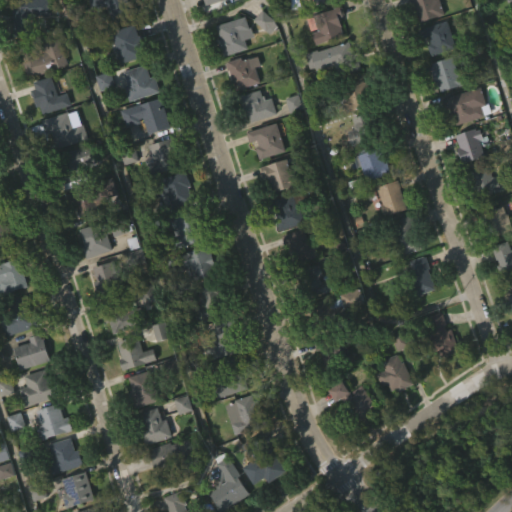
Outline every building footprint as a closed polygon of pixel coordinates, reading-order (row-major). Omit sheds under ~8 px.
[(55,0),(55,16),(35,16),(34,36),(16,36),(16,0),(55,0)] [(125,0),(131,19),(112,24),(107,7),(95,10),(92,0),(125,0)] [(221,39),(215,21),(222,19),(215,0),(210,0),(192,6),(205,44),(221,39)] [(341,0),(343,5),(320,12),(316,0),(341,0)] [(394,0),(400,26),(426,20),(421,0),(394,0)] [(442,0),(447,16),(422,23),(417,2),(414,3),(413,0),(442,0)] [(511,13),(511,0),(497,0),(502,16),(511,13)] [(340,7),(342,8),(345,15),(338,18),(344,36),(316,46),(312,34),(320,31),(314,16),(340,7)] [(241,19),(242,22),(246,21),(249,30),(254,28),(257,37),(247,41),(250,48),(227,56),(221,41),(224,40),(220,27),(241,19)] [(448,20),(458,49),(431,58),(427,46),(431,44),(429,37),(422,40),(419,31),(448,20)] [(103,47),(107,58),(131,50),(121,22),(84,35),(90,52),(103,47)] [(140,26),(143,36),(145,35),(149,48),(144,49),(147,56),(125,63),(121,49),(116,51),(111,34),(140,24),(140,26)] [(407,32),(416,61),(441,53),(435,36),(431,38),(427,26),(407,32)] [(9,38),(11,69),(29,67),(28,55),(49,54),(48,35),(9,38)] [(72,65),(30,78),(25,63),(53,54),(49,42),(63,37),(72,65)] [(353,42),(362,70),(336,78),(334,71),(336,70),(334,66),(316,72),(315,69),(310,70),(305,56),(353,42)] [(250,59),(266,73),(275,63),(259,49),(250,59)] [(242,56),(242,58),(250,56),(253,66),(255,65),(260,82),(236,89),(230,69),(227,70),(225,62),(227,61),(227,60),(242,56)] [(214,63),(217,78),(216,79),(219,94),(243,88),(239,69),(245,67),(243,57),(214,63)] [(456,67),(458,74),(462,73),(465,85),(441,93),(439,87),(436,88),(431,71),(434,70),(432,64),(453,57),(456,67)] [(148,67),(150,76),(155,75),(160,91),(130,101),(125,85),(128,84),(124,71),(147,64),(148,67)] [(116,101),(141,98),(136,65),(111,69),(116,101)] [(51,75),(58,95),(68,92),(71,104),(42,113),(39,103),(36,104),(31,89),(35,88),(33,81),(51,75)] [(366,79),(367,82),(370,81),(375,95),(371,97),(374,104),(350,112),(347,106),(339,109),(333,92),(366,79)] [(332,103),(334,112),(355,106),(348,80),(302,93),(307,110),(332,103)] [(485,89),(490,104),(492,103),(496,114),(459,125),(454,110),(448,112),(444,100),(484,87),(485,89)] [(262,95),(264,95),(266,99),(272,97),(276,114),(250,121),(248,114),(245,115),(239,95),(260,89),(262,95)] [(257,122),(247,94),(223,102),(232,130),(257,122)] [(161,96),(170,127),(147,134),(141,117),(140,118),(141,123),(127,127),(121,108),(161,96)] [(434,129),(458,125),(454,97),(429,101),(434,129)] [(73,116),(77,127),(87,124),(91,136),(93,136),(95,141),(90,143),(89,139),(60,149),(58,143),(51,145),(47,132),(50,130),(46,120),(72,111),(73,116)] [(111,127),(108,111),(94,114),(97,130),(111,127)] [(389,138),(352,149),(347,132),(355,130),(352,120),(382,111),(389,138)] [(346,149),(367,141),(357,114),(336,122),(346,149)] [(30,121),(37,152),(68,145),(65,132),(54,135),(50,116),(30,121)] [(277,122),(286,150),(259,159),(255,146),(259,145),(257,139),(250,142),(246,131),(277,122)] [(511,137),(511,149),(502,153),(494,130),(508,126),(511,137)] [(476,127),(477,129),(480,128),(484,137),(480,138),(486,154),(463,162),(457,147),(460,146),(456,134),(476,127)] [(285,151),(299,149),(296,134),(282,136),(285,151)] [(183,164),(151,174),(147,162),(154,160),(149,144),(174,136),(183,164)] [(118,148),(122,166),(141,161),(144,172),(167,167),(160,137),(118,148)] [(90,177),(62,186),(56,168),(60,167),(56,154),(97,141),(103,160),(86,165),(90,177)] [(385,156),(387,163),(391,162),(394,173),(369,181),(364,165),(359,167),(356,156),(382,149),(385,156)] [(348,186),(373,180),(366,152),(348,157),(351,168),(345,169),(348,186)] [(287,157),(292,174),(300,171),(303,184),(274,193),(268,173),(264,175),(261,165),(287,157)] [(256,197),(281,191),(274,162),(243,170),(246,181),(252,180),(256,197)] [(459,202),(483,195),(474,167),(451,174),(459,202)] [(482,169),(484,173),(493,170),(496,177),(504,174),(509,189),(484,198),(481,191),(475,193),(468,175),(482,169)] [(188,187),(193,201),(171,208),(166,193),(150,198),(145,183),(186,170),(190,186),(188,187)] [(99,202),(103,213),(89,217),(88,215),(80,218),(76,205),(72,206),(68,193),(118,177),(123,195),(99,202)] [(408,208),(386,216),(381,204),(384,203),(378,188),(398,181),(408,208)] [(363,221),(384,213),(376,186),(349,195),(353,207),(358,205),(363,221)] [(302,192),(306,203),(300,205),(305,223),(281,230),(275,211),(271,212),(268,204),(272,203),(272,201),(302,192)] [(291,224),(282,197),(258,206),(266,232),(291,224)] [(506,205),(511,223),(511,230),(490,238),(481,211),(506,205)] [(470,210),(473,235),(502,231),(499,213),(488,214),(488,208),(470,210)] [(159,235),(162,244),(169,242),(170,247),(190,242),(183,211),(150,220),(154,236),(159,235)] [(191,250),(177,254),(172,238),(177,236),(172,221),(200,211),(210,239),(190,246),(191,250)] [(129,232),(113,237),(112,232),(107,233),(112,249),(85,258),(81,246),(86,245),(80,228),(123,214),(129,232)] [(411,216),(412,219),(417,217),(428,246),(400,256),(391,228),(396,227),(394,221),(411,216)] [(0,220),(6,219),(8,226),(11,225),(17,248),(0,252),(0,220)] [(372,227),(383,255),(404,248),(393,219),(372,227)] [(92,251),(87,226),(65,230),(69,255),(92,251)] [(304,228),(308,240),(313,239),(318,256),(290,264),(282,234),(304,228)] [(275,269),(299,262),(292,234),(267,241),(275,269)] [(509,240),(511,249),(511,278),(506,281),(503,273),(501,274),(498,265),(501,264),(493,246),(509,240)] [(211,246),(220,278),(197,284),(193,268),(174,273),(170,258),(211,246)] [(482,248),(482,274),(506,273),(505,248),(482,248)] [(393,258),(399,292),(416,289),(410,255),(393,258)] [(424,256),(426,256),(431,268),(429,269),(435,288),(422,292),(423,295),(414,298),(411,289),(408,290),(401,265),(424,256)] [(0,264),(22,259),(30,287),(0,294),(0,264)] [(83,296),(106,290),(99,262),(76,268),(83,296)] [(117,271),(118,275),(123,273),(128,290),(101,298),(93,268),(114,262),(117,271)] [(316,264),(316,266),(319,265),(323,275),(319,276),(321,282),(333,277),(337,288),(300,300),(294,284),(298,283),(294,271),(316,264)] [(286,301),(311,296),(305,268),(281,273),(286,301)] [(511,287),(506,289),(506,281),(492,283),(496,314),(511,312),(511,314),(511,287)] [(219,295),(221,301),(226,299),(230,312),(197,322),(193,306),(201,304),(197,290),(216,284),(219,295)] [(179,310),(186,308),(191,323),(214,315),(205,285),(174,294),(179,310)] [(363,290),(368,305),(348,312),(347,309),(344,310),(349,325),(330,331),(331,336),(334,336),(338,348),(315,356),(311,343),(316,341),(309,317),(304,319),(301,310),(325,302),(326,304),(344,299),(343,296),(363,290)] [(32,309),(34,313),(37,312),(41,325),(7,337),(1,318),(11,315),(7,302),(28,295),(32,309)] [(95,327),(117,321),(110,296),(88,303),(95,327)] [(405,310),(409,333),(430,330),(425,296),(406,299),(408,309),(405,310)] [(127,308),(128,311),(141,308),(146,324),(113,334),(110,322),(106,323),(101,305),(124,298),(127,308)] [(441,311),(447,324),(446,325),(447,329),(452,328),(461,352),(443,359),(439,350),(428,354),(422,338),(435,333),(434,329),(431,330),(426,318),(428,318),(427,316),(441,311)] [(238,324),(242,338),(245,337),(248,344),(243,345),(246,352),(217,362),(207,330),(236,321),(238,324)] [(217,359),(215,326),(192,327),(193,360),(217,359)] [(362,344),(358,328),(338,332),(342,348),(362,344)] [(2,341),(6,354),(0,355),(0,364),(3,375),(35,366),(25,334),(2,341)] [(41,334),(42,338),(45,337),(51,360),(19,369),(13,347),(31,342),(29,337),(41,334)] [(143,346),(145,352),(156,349),(159,360),(126,371),(122,360),(124,359),(119,343),(140,336),(143,346)] [(127,364),(116,347),(101,356),(112,373),(127,364)] [(422,355),(433,397),(455,391),(449,368),(443,369),(438,351),(422,355)] [(249,389),(215,399),(210,381),(223,378),(219,361),(244,354),(249,373),(245,374),(249,389)] [(397,354),(398,354),(402,363),(405,361),(415,383),(400,392),(398,388),(392,391),(388,383),(383,386),(377,374),(386,370),(383,362),(397,354)] [(149,364),(153,381),(166,377),(162,361),(149,364)] [(48,369),(52,380),(57,378),(63,395),(28,407),(23,388),(21,385),(18,386),(14,375),(26,371),(27,376),(48,369)] [(152,373),(153,374),(158,372),(161,383),(157,384),(162,401),(138,408),(129,378),(152,371),(152,373)] [(153,399),(149,387),(135,391),(131,378),(113,384),(120,408),(153,399)] [(343,380),(354,395),(352,391),(362,385),(372,401),(369,403),(372,407),(370,409),(372,412),(356,421),(345,404),(340,408),(328,390),(343,380)] [(389,432),(410,423),(396,392),(377,401),(381,409),(373,413),(379,426),(385,423),(389,432)] [(256,406),(259,413),(265,411),(270,424),(239,434),(235,423),(232,425),(225,405),(235,401),(235,399),(252,393),(256,406)] [(62,404),(66,417),(71,415),(76,429),(43,439),(39,427),(44,425),(39,410),(61,402),(62,404)] [(53,436),(44,407),(21,414),(20,411),(12,413),(22,445),(53,436)] [(161,417),(162,421),(167,419),(172,438),(146,445),(141,427),(143,426),(139,413),(158,407),(161,417)] [(132,446),(155,440),(145,409),(123,416),(132,446)] [(0,416),(0,434),(12,431),(6,414),(0,416)] [(359,424),(347,432),(339,419),(325,427),(333,441),(339,437),(354,460),(374,448),(359,424)] [(266,446),(267,448),(275,443),(291,472),(272,483),(268,477),(256,484),(246,466),(257,460),(255,457),(251,460),(242,444),(260,434),(266,446)] [(257,466),(250,435),(223,440),(230,471),(257,466)] [(72,440),(75,451),(81,449),(86,465),(52,475),(46,458),(52,456),(49,444),(71,437),(72,440)] [(190,439),(197,467),(181,472),(178,460),(153,467),(148,449),(190,439)] [(33,449),(38,465),(35,466),(38,478),(69,469),(65,456),(61,457),(57,442),(33,449)] [(0,444),(4,443),(9,460),(0,462),(0,444)] [(144,484),(170,475),(164,458),(159,460),(154,446),(133,453),(144,484)] [(8,471),(23,467),(19,451),(4,454),(8,471)] [(226,453),(243,476),(240,478),(251,494),(224,511),(222,511),(210,493),(217,488),(216,486),(219,484),(222,472),(216,464),(219,462),(217,459),(226,453)] [(95,499),(70,508),(61,479),(86,471),(95,499)] [(51,511),(52,511),(81,503),(76,488),(72,489),(68,476),(43,485),(51,511)] [(152,511),(192,496),(185,476),(145,490),(152,511)] [(271,488),(241,509),(243,511),(280,511),(285,509),(271,488)] [(186,505),(188,510),(201,505),(203,511),(169,511),(164,498),(182,491),(187,504),(186,505)] [(0,502),(0,511),(11,511),(8,501),(0,502)]
